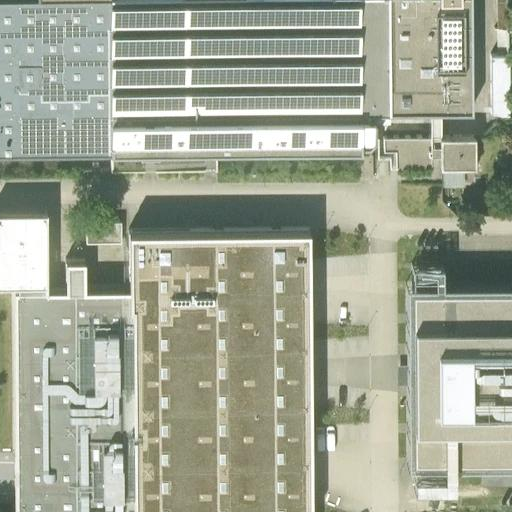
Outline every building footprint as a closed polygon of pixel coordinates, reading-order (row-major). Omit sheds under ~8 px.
[(0,0),(0,154),(111,153),(111,114),(110,0),(0,0)] [(442,124),(441,112),(470,112),(470,92),(469,0),(110,0),(111,114),(111,153),(215,153),(360,151),(360,146),(368,146),(373,140),(373,112),(389,111),(428,111),(429,124),(429,138),(382,139),(383,153),(395,153),(395,170),(431,169),(431,157),(439,157),(439,168),(475,168),(474,138),(442,138),(442,124)] [(490,56),(491,115),(496,115),(496,117),(504,117),(509,113),(508,56),(490,56)] [(215,153),(111,153),(111,172),(216,170),(215,153)] [(310,511),(310,470),(308,227),(127,229),(128,286),(83,286),(84,258),(64,258),(64,286),(46,287),(46,282),(45,209),(0,209),(0,283),(16,283),(16,287),(12,288),(14,511),(310,511)] [(511,287),(411,288),(411,323),(411,363),(411,426),(412,459),(511,458),(511,287)] [(462,480),(463,469),(434,468),(433,479),(462,480)] [(487,480),(511,479),(511,468),(487,470),(487,480)] [(371,502),(370,478),(337,479),(338,503),(371,502)]
